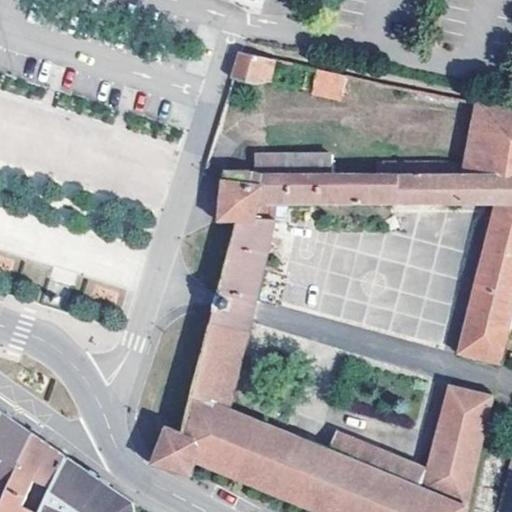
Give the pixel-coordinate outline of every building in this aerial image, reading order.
[(243,53),(234,80),(255,86),(264,80),(269,59),(243,53)] [(349,76),(318,69),(313,92),(343,98),(349,76)] [(511,109),(479,103),(467,169),(465,177),(440,177),(376,177),(330,177),(330,158),(282,156),(281,177),(261,177),(261,174),(245,173),(226,174),(222,222),(240,222),(188,432),(171,428),(156,465),(195,476),(199,459),(328,511),(469,511),(496,397),(451,386),(430,470),(426,489),(334,451),(232,410),(256,312),(278,220),(257,220),(261,204),(291,204),(499,204),(460,354),(504,364),(511,330),(511,109)] [(377,166),(376,177),(440,177),(441,166),(377,166)] [(467,169),(441,166),(440,177),(465,177),(467,169)] [(288,219),(291,204),(261,204),(257,220),(278,220),(288,219)] [(0,495),(8,500),(37,437),(14,421),(0,411),(0,495)] [(340,432),(334,451),(426,489),(430,470),(340,432)] [(62,453),(37,437),(8,500),(4,508),(2,511),(46,511),(69,459),(62,453)] [(136,511),(136,504),(69,459),(46,511),(136,511)] [(8,500),(0,495),(0,505),(4,508),(8,500)]
